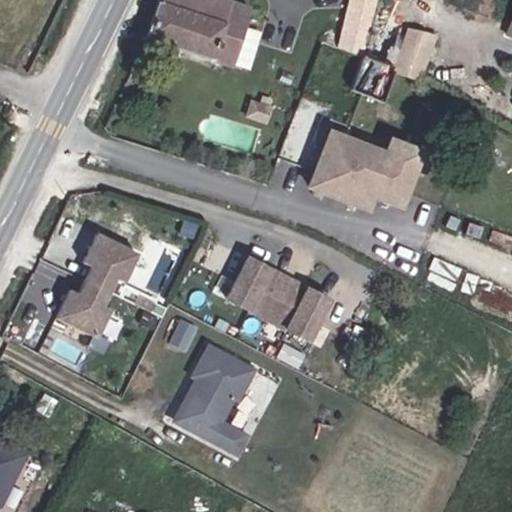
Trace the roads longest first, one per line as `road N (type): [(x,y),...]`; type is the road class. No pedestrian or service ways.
road 1 (unknown): [(43,142),(294,229),(348,267)]
road 2 (secondary): [(55,118),(113,0)]
road 3 (secondary): [(0,230),(55,118)]
